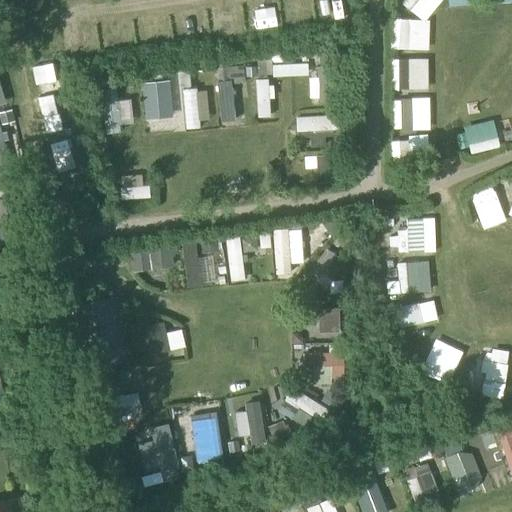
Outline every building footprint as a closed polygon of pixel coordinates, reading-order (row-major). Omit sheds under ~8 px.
[(410,0),(407,4),(430,22),(448,0),(410,0)] [(456,0),(457,13),(479,12),(478,0),(456,0)] [(404,48),(415,49),(416,18),(405,18),(404,48)] [(413,88),(434,88),(434,57),(413,57),(413,88)] [(47,90),(58,87),(52,60),(41,62),(47,90)] [(314,76),(314,64),(279,65),(279,77),(314,76)] [(325,77),(315,77),(314,98),(324,98),(325,77)] [(279,117),(277,78),(262,79),(264,118),(279,117)] [(223,81),(226,116),(242,115),(240,80),(223,81)] [(200,119),(199,88),(189,88),(190,120),(200,119)] [(397,129),(434,129),(435,97),(409,96),(409,99),(397,98),(397,129)] [(307,132),(336,130),(335,116),(306,117),(307,132)] [(403,168),(432,169),(433,136),(404,135),(403,168)] [(311,155),(310,168),(323,169),(323,156),(311,155)] [(127,177),(127,201),(156,201),(156,185),(146,185),(146,177),(127,177)] [(499,188),(478,197),(483,209),(504,200),(499,188)] [(484,217),(490,230),(511,220),(511,219),(506,207),(484,217)] [(441,253),(441,218),(411,217),(411,231),(396,231),(396,253),(441,253)] [(237,279),(250,279),(250,260),(237,260),(237,279)] [(438,289),(437,260),(394,262),(396,291),(438,289)] [(84,372),(129,363),(116,297),(71,306),(84,372)] [(395,331),(442,324),(438,300),(392,307),(395,331)] [(311,313),(312,324),(324,323),(325,335),(345,333),(344,312),(311,313)] [(511,349),(496,349),(495,364),(511,364),(511,349)] [(312,354),(311,368),(347,369),(348,354),(312,354)] [(247,405),(250,422),(264,420),(261,403),(247,405)] [(221,413),(195,418),(202,453),(228,449),(221,413)] [(511,464),(511,430),(500,436),(511,464)] [(422,478),(413,481),(423,507),(432,503),(422,478)] [(304,497),(311,511),(327,502),(319,488),(304,497)] [(288,511),(304,511),(310,508),(300,496),(286,508),(288,511)] [(23,511),(21,499),(0,503),(0,511),(23,511)] [(342,511),(339,500),(315,507),(316,511),(342,511)]
